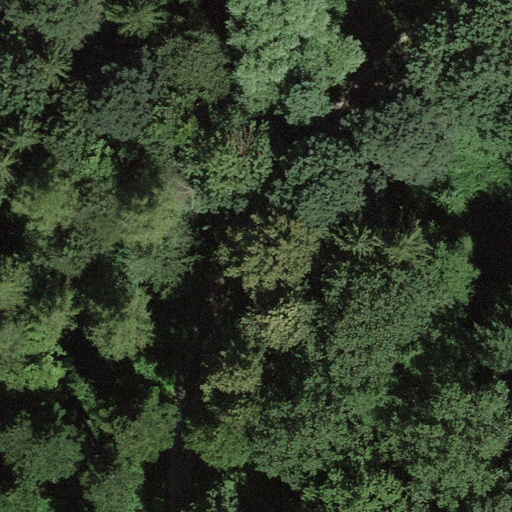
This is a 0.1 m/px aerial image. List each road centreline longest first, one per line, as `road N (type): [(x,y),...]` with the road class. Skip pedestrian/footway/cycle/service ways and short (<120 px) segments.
road 1 (track): [(457,0),(288,167),(180,415),(182,511)]
road 2 (track): [(330,0),(160,54),(0,127)]
